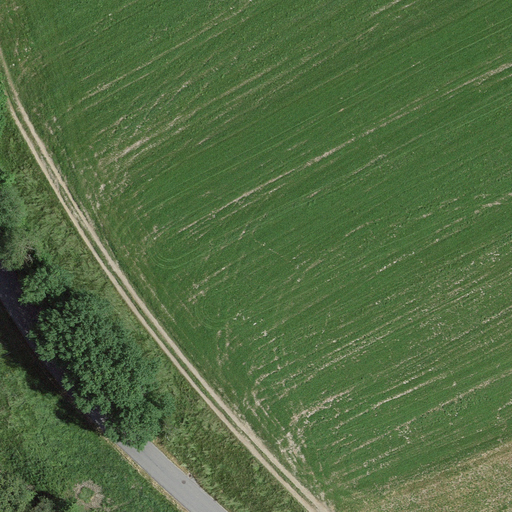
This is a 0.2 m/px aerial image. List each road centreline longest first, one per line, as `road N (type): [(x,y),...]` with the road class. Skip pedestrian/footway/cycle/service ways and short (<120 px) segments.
road 1 (track): [(317,511),(153,327),(37,149),(0,63)]
road 2 (tertiary): [(0,261),(29,315),(94,394),(210,511)]
